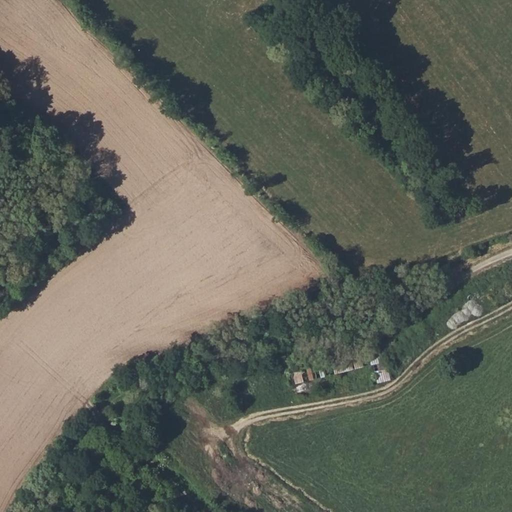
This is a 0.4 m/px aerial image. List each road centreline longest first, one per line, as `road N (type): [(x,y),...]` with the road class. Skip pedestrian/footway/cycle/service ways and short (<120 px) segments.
road 1 (track): [(101,420),(123,400),(184,372),(400,328),(473,269),(511,252)]
road 2 (track): [(203,511),(101,420)]
